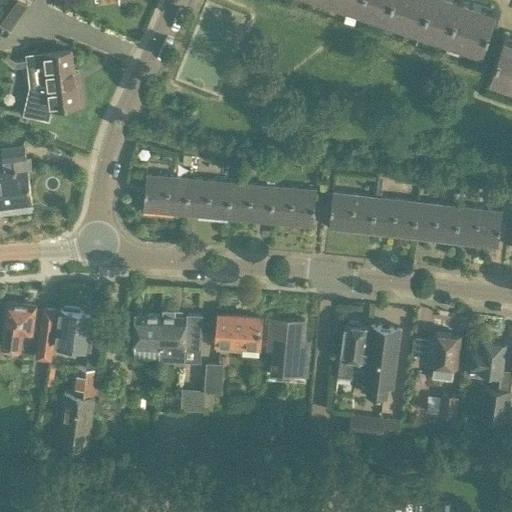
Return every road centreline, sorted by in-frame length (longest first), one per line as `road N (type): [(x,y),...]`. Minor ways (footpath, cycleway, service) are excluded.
road 1 (residential): [(97,239),(110,155),(174,0)]
road 2 (residential): [(97,239),(128,258),(330,275)]
road 3 (residential): [(511,298),(330,275)]
